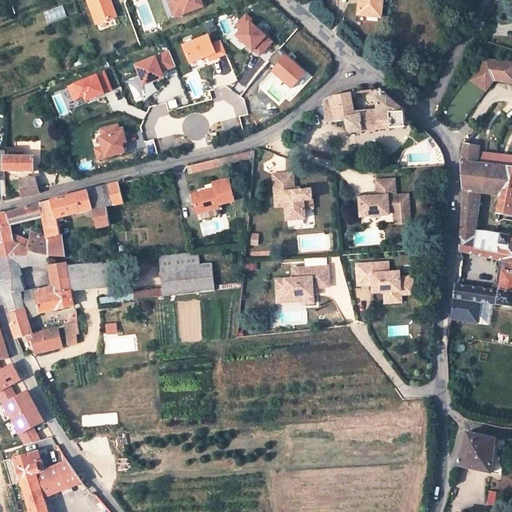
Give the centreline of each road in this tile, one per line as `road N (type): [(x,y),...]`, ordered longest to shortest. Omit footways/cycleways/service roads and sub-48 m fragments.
road 1 (unclassified): [(352,59),(295,115),(250,143),(0,206)]
road 2 (unclassified): [(443,405),(440,345),(455,190),(448,145),(422,119)]
road 3 (residential): [(117,511),(65,446),(16,360),(0,304)]
road 4 (unclassified): [(422,119),(487,0)]
